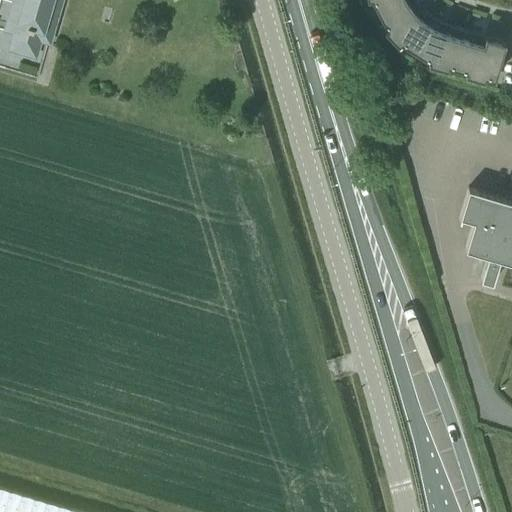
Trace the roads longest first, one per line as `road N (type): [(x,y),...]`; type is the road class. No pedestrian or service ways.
road 1 (unclassified): [(406,511),(261,0)]
road 2 (primary): [(477,511),(342,152)]
road 3 (primary): [(342,152),(443,511)]
road 4 (primary): [(342,152),(297,0)]
